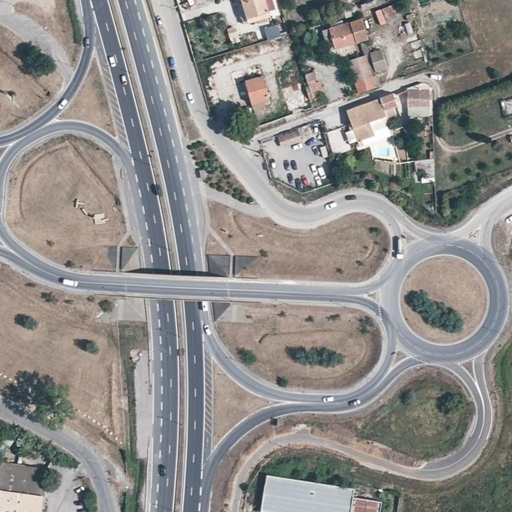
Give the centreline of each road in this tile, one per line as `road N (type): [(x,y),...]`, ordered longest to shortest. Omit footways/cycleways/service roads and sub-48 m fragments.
road 1 (unclassified): [(166,0),(204,118),(271,202),(303,216),(353,198),(373,201),(399,224)]
road 2 (unclassified): [(231,511),(247,457),(290,433),(412,467),(452,463),(480,435),(480,388)]
road 3 (primary): [(139,161),(164,321),(161,511)]
road 4 (tertiary): [(17,255),(60,277),(95,282),(356,296)]
road 5 (primary): [(193,328),(171,180),(126,0)]
road 6 (primary): [(191,503),(251,419),(291,405),(361,402),(398,367),(430,354)]
road 7 (primary): [(395,327),(377,380),(350,396),(251,382),(193,328)]
road 8 (primary): [(191,503),(193,328)]
road 9 (primary): [(102,18),(61,106),(0,143)]
road 10 (primary): [(0,171),(26,140),(75,124),(139,161)]
road 11 (tertiary): [(109,511),(82,449),(0,403)]
road 12 (primary): [(102,18),(139,161)]
